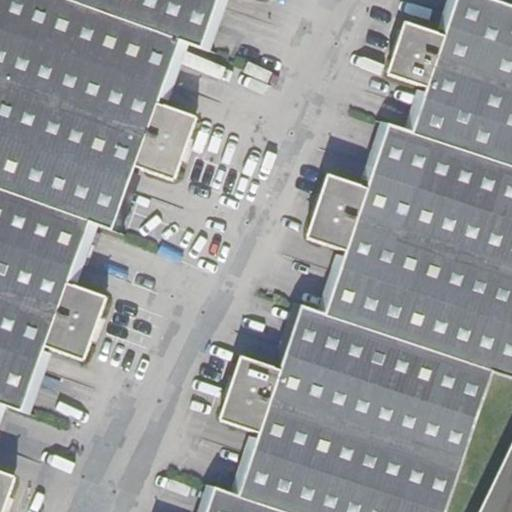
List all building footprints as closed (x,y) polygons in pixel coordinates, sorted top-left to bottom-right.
[(0,0),(0,399),(20,406),(43,344),(76,357),(98,298),(64,285),(87,221),(111,229),(133,166),(168,177),(190,117),(156,105),(178,40),(199,47),(216,0),(0,0)] [(511,12),(473,0),(462,0),(448,39),(412,29),(397,75),(432,88),(415,134),(391,128),(368,191),(334,181),(314,238),(348,248),(326,315),(302,307),(280,372),(244,362),(225,420),(260,432),(238,497),(215,490),(208,511),(444,511),(492,373),(511,378),(511,12)] [(511,7),(490,0),(473,0),(511,12),(511,7)] [(62,436),(65,421),(8,410),(5,425),(62,436)] [(511,511),(511,443),(479,511),(511,511)]
